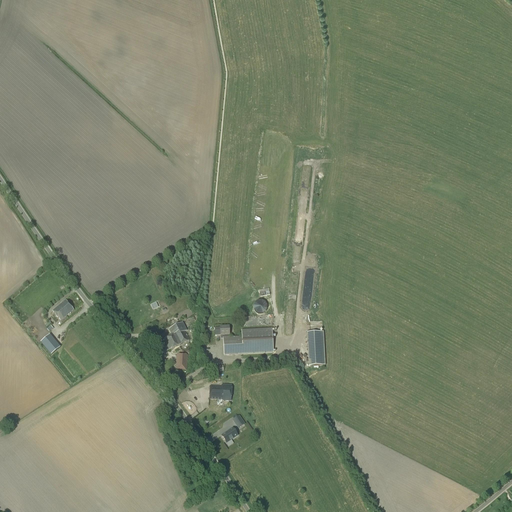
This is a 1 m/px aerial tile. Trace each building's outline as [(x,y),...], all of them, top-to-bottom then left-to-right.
[(60,321),(73,310),(65,301),(52,311),(60,321)] [(169,350),(178,346),(189,340),(185,332),(187,331),(183,323),(169,330),(172,336),(164,340),(169,350)] [(220,336),(223,336),(224,355),(272,352),(271,330),(242,332),(242,338),(229,339),(229,335),(229,327),(220,327),(220,336)] [(308,366),(324,366),(323,333),(307,333),(308,366)] [(48,336),(41,342),(40,343),(50,355),(60,348),(49,335),(48,336)] [(186,355),(186,354),(178,354),(178,355),(176,355),(175,370),(186,371),(188,355),(186,355)] [(209,399),(221,400),(221,401),(230,401),(231,386),(221,386),(221,387),(210,386),(209,399)] [(233,420),(238,429),(244,425),(239,416),(233,420)] [(221,436),(226,443),(237,436),(232,429),(221,436)]
